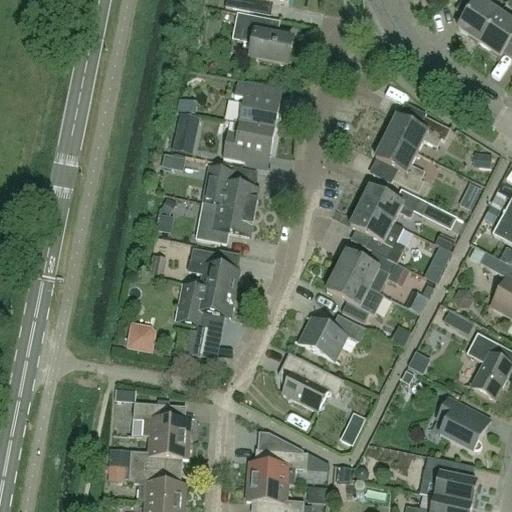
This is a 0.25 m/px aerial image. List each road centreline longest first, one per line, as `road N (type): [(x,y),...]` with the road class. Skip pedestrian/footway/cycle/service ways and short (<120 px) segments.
road 1 (secondary): [(0,494),(98,0)]
road 2 (residential): [(236,388),(290,281),(337,42),(389,16)]
road 3 (residential): [(511,125),(415,55),(389,16)]
